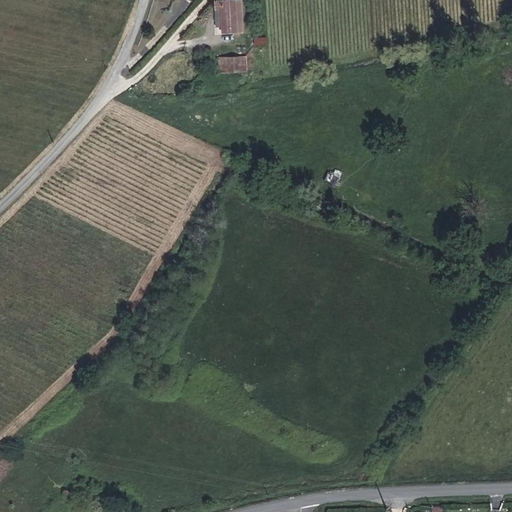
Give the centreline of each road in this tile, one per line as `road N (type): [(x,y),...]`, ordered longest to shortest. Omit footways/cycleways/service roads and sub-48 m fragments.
road 1 (tertiary): [(301,501),(511,488)]
road 2 (residential): [(102,100),(140,76),(210,0)]
road 3 (residential): [(0,205),(102,100)]
